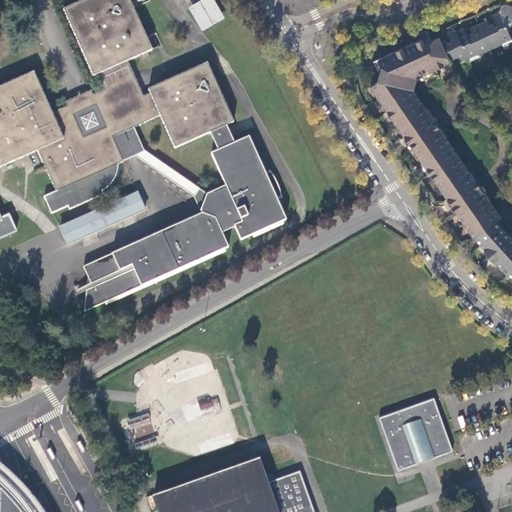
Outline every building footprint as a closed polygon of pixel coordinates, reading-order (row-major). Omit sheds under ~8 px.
[(149,91),(142,95),(126,61),(151,50),(131,7),(129,2),(127,0),(84,0),(63,10),(93,77),(96,75),(103,90),(92,95),(90,91),(66,102),(68,106),(53,113),(34,72),(0,87),(0,242),(19,233),(10,213),(0,216),(0,165),(37,148),(56,189),(44,195),(51,212),(68,205),(70,208),(104,192),(102,188),(103,188),(107,185),(110,182),(113,179),(113,178),(114,178),(115,175),(115,173),(115,172),(116,172),(116,170),(116,163),(116,162),(122,159),(111,135),(123,129),(131,126),(159,113),(174,146),(211,129),(219,147),(211,150),(226,184),(207,193),(199,187),(194,193),(202,211),(84,264),(85,268),(92,285),(94,289),(88,292),(86,313),(229,248),(222,232),(235,226),(241,240),(287,220),(278,199),(282,196),(281,192),(280,189),(277,182),(275,177),(271,171),(266,173),(249,136),(233,144),(225,126),(234,122),(206,61),(148,87),(149,91)] [(202,0),(190,7),(203,30),(225,18),(214,0),(202,0)] [(493,14),(492,16),(496,25),(494,26),(492,25),(491,25),(489,26),(487,21),(479,25),(489,49),(501,43),(503,47),(511,42),(511,41),(508,32),(511,21),(511,5),(507,3),(502,5),(500,11),(493,14)] [(477,54),(489,49),(479,25),(470,29),(472,33),(470,35),(469,37),(469,38),(468,39),(463,28),(456,32),(468,57),(470,61),(479,57),(477,54)] [(443,42),(441,43),(449,61),(458,57),(459,61),(468,57),(456,32),(455,30),(447,33),(451,41),(447,43),(446,42),(444,42),(443,42)] [(441,43),(439,38),(431,41),(427,32),(425,32),(421,33),(420,36),(422,39),(375,61),(374,60),(372,61),(373,62),(376,68),(380,69),(377,81),(378,82),(370,88),(387,113),(414,94),(410,88),(411,85),(414,86),(416,78),(450,62),(449,61),(441,43)] [(430,175),(457,156),(446,139),(448,138),(442,129),(440,131),(432,119),(434,117),(428,109),(426,111),(414,94),(387,113),(404,137),(403,138),(412,151),(413,150),(430,175)] [(133,125),(131,126),(123,129),(111,135),(122,159),(135,153),(194,193),(199,187),(143,149),(133,125)] [(475,235),(495,222),(500,218),(488,201),(490,200),(484,192),(482,193),(474,181),(476,180),(471,172),(469,173),(457,156),(430,175),(447,200),(446,200),(455,213),(456,212),(472,237),(475,235)] [(66,243),(146,210),(139,191),(58,224),(66,243)] [(511,234),(509,237),(495,222),(475,235),(485,247),(483,249),(496,263),(499,262),(508,272),(511,274),(511,234)] [(198,401),(202,414),(221,408),(217,395),(198,401)] [(378,419),(397,472),(417,465),(404,427),(418,422),(432,460),(452,452),(433,399),(378,419)] [(126,420),(136,449),(158,441),(147,412),(126,420)] [(404,427),(417,465),(426,462),(432,460),(418,422),(404,427)] [(314,511),(300,471),(269,482),(260,459),(154,497),(159,511),(314,511)]
